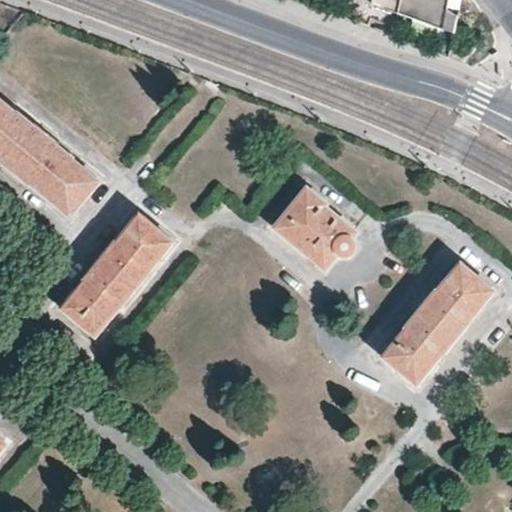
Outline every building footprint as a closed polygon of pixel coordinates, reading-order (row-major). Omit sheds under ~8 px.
[(372,0),(426,20),(423,35),(440,41),(449,0),(372,0)] [(0,98),(0,155),(70,213),(98,180),(0,98)] [(306,187),(272,227),(323,269),(337,252),(339,254),(342,255),(344,255),(345,255),(347,254),(349,252),(351,250),(352,248),(352,245),(352,243),(350,239),(349,237),(354,231),(324,206),(326,203),(306,187)] [(138,211),(61,307),(93,332),(170,237),(138,211)] [(448,274),(381,354),(415,383),(482,303),(448,274)]
